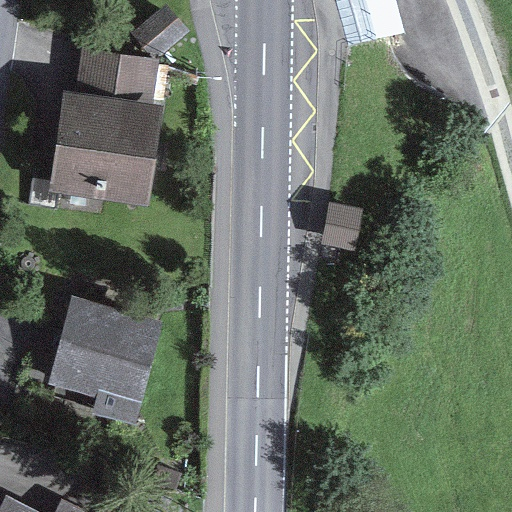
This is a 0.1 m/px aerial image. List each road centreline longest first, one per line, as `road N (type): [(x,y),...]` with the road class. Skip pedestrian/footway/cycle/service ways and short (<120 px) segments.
road 1 (secondary): [(264,0),(255,511)]
road 2 (residential): [(511,159),(461,0)]
